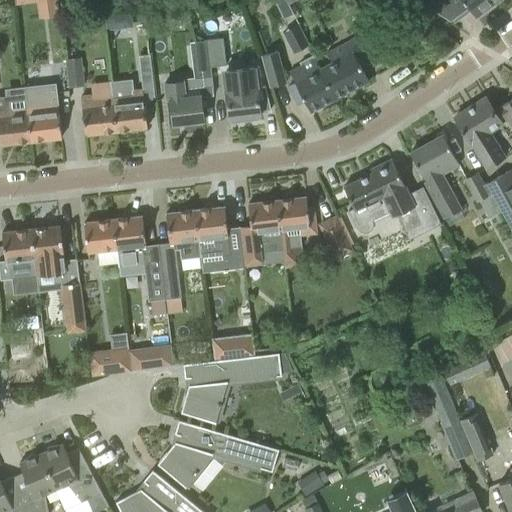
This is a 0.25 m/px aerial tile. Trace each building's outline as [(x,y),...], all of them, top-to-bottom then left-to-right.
[(13,0),(14,3),(34,1),(36,17),(56,15),(54,0),(13,0)] [(156,0),(141,0),(145,11),(158,6),(156,0)] [(285,0),(274,0),(283,19),(292,14),(287,4),(285,0)] [(475,17),(494,4),(490,0),(417,0),(417,1),(450,21),(468,8),(475,17)] [(386,15),(375,21),(379,29),(390,23),(386,15)] [(206,40),(209,67),(225,65),(222,38),(206,40)] [(332,64),(319,71),(334,99),(368,81),(361,69),(370,64),(357,39),(348,44),(336,50),(327,55),(332,64)] [(209,67),(206,40),(190,42),(194,78),(196,78),(210,76),(209,67)] [(260,56),(269,87),(285,83),(276,51),(260,56)] [(138,57),(141,85),(153,84),(149,55),(138,57)] [(334,99),(319,71),(311,56),(299,63),(300,66),(288,72),(295,83),(287,87),(297,105),(304,101),(310,112),(334,99)] [(64,60),(69,88),(84,86),(80,57),(64,60)] [(227,70),(223,71),(225,91),(226,99),(229,119),(230,119),(231,123),(245,122),(244,117),(260,115),(259,111),(271,109),(263,87),(260,87),(257,67),(227,70)] [(203,122),(199,89),(213,87),(211,76),(210,76),(196,78),(196,80),(183,82),(183,81),(164,83),(166,99),(170,99),(173,125),(203,122)] [(110,81),(112,98),(116,131),(147,128),(142,89),(132,91),(130,79),(110,81)] [(59,118),(57,99),(55,88),(41,90),(41,86),(24,88),(26,107),(30,141),(61,138),(59,118)] [(0,144),(30,141),(26,107),(11,109),(10,95),(0,96),(0,144)] [(116,131),(112,98),(92,100),(91,95),(80,97),(85,135),(116,131)] [(454,117),(465,134),(486,167),(504,156),(488,131),(501,123),(506,121),(511,130),(511,99),(493,111),(485,98),(454,117)] [(442,175),(459,166),(442,134),(410,152),(426,182),(423,183),(443,219),(444,219),(449,226),(465,217),(460,210),(461,209),(442,175)] [(397,215),(405,232),(423,224),(408,194),(391,159),(370,170),(371,173),(343,187),(353,208),(348,210),(356,228),(358,230),(360,232),(363,233),(368,232),(371,230),(373,225),(372,221),(368,212),(385,204),(391,217),(397,215)] [(483,185),(489,196),(491,194),(511,231),(511,168),(483,185)] [(477,202),(489,196),(483,185),(476,173),(464,179),(477,202)] [(306,197),(276,200),(282,249),(284,267),(302,265),(300,246),(290,248),(287,227),(298,225),(299,236),(316,233),(314,217),(308,218),(306,197)] [(238,226),(241,253),(243,265),(261,263),(261,251),(282,249),(276,200),(247,203),(250,225),(238,226)] [(200,255),(229,251),(224,206),(194,210),(198,237),(200,255)] [(198,237),(194,210),(165,213),(168,233),(169,241),(169,248),(170,251),(175,250),(179,249),(180,258),(200,255),(198,237)] [(317,223),(335,260),(354,251),(336,214),(317,223)] [(112,219),(117,262),(118,266),(143,263),(147,300),(164,298),(159,260),(158,249),(146,251),(141,216),(112,219)] [(98,264),(117,262),(112,219),(83,223),(87,250),(97,249),(98,264)] [(60,225),(30,229),(35,272),(36,275),(65,272),(60,225)] [(35,272),(30,229),(1,232),(4,262),(0,262),(0,264),(1,276),(35,272)] [(176,258),(159,260),(164,298),(180,297),(176,258)] [(78,282),(61,285),(66,321),(67,333),(85,330),(83,319),(80,291),(79,292),(78,282)] [(209,339),(212,360),(253,355),(251,334),(209,339)] [(27,343),(8,345),(10,359),(29,357),(27,343)] [(146,368),(172,365),(169,345),(143,348),(146,368)] [(127,347),(113,349),(113,351),(110,351),(103,352),(103,350),(89,352),(92,375),(130,370),(127,347)] [(180,412),(199,418),(215,423),(227,382),(281,375),(278,352),(253,355),(212,360),(202,361),(183,364),(184,378),(189,378),(190,385),(188,385),(180,412)] [(39,357),(7,361),(10,384),(42,379),(39,357)] [(456,459),(472,451),(460,420),(440,375),(432,380),(425,382),(456,459)] [(397,412),(404,426),(427,415),(421,401),(397,412)] [(460,420),(472,451),(477,461),(493,455),(475,414),(460,420)] [(157,464),(172,476),(185,487),(212,454),(272,471),(278,449),(178,420),(174,434),(179,435),(176,442),(175,442),(157,464)] [(62,444),(41,454),(56,489),(56,488),(64,508),(81,502),(87,499),(92,511),(93,511),(108,506),(78,448),(66,453),(62,444)] [(23,472),(12,477),(26,511),(47,511),(45,493),(56,489),(41,454),(19,463),(23,472)] [(511,511),(511,468),(509,469),(511,477),(511,478),(498,484),(509,511),(511,511)] [(115,502),(120,511),(203,511),(167,483),(152,470),(143,481),(146,484),(142,490),(140,489),(115,502)] [(0,481),(0,511),(1,511),(26,511),(12,477),(0,482),(0,481)] [(312,494),(301,500),(304,508),(316,503),(312,494)] [(428,511),(480,511),(474,497),(441,511),(428,511),(429,511),(428,511)] [(304,508),(306,511),(321,511),(317,503),(316,503),(304,508)]
